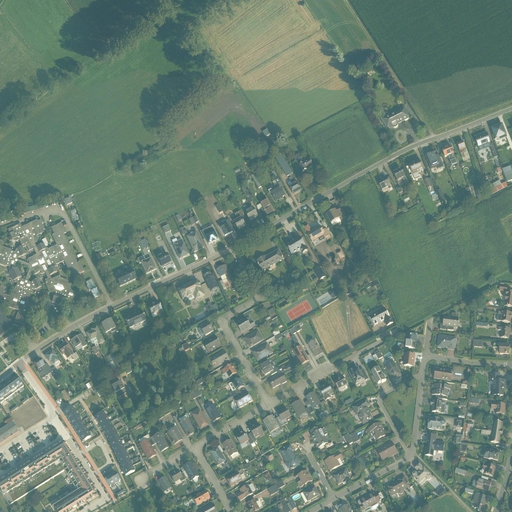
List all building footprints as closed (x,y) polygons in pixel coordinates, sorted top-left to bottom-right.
[(387,130),(410,119),(405,107),(381,118),(387,130)] [(496,140),(507,137),(503,124),(492,128),(496,140)] [(478,148),(491,144),(487,132),(475,136),(478,148)] [(460,152),(466,150),(463,141),(457,143),(460,152)] [(445,157),(454,154),(451,147),(442,150),(445,157)] [(434,152),(425,157),(432,172),(444,166),(439,154),(436,156),(434,152)] [(306,169),(313,165),(310,160),(305,163),(301,156),(294,160),(302,174),(307,171),(306,169)] [(412,175),(423,170),(419,160),(408,164),(412,175)] [(289,161),(285,164),(284,162),(283,163),(290,177),(296,174),(289,161)] [(401,186),(408,182),(401,169),(394,173),(401,186)] [(256,177),(261,190),(265,188),(259,175),(256,177)] [(382,190),(392,185),(388,177),(378,182),(382,190)] [(431,190),(437,188),(434,178),(428,181),(431,190)] [(492,195),(506,188),(503,181),(489,189),(492,195)] [(294,195),(302,190),(297,182),(289,187),(294,195)] [(276,202),(286,197),(281,188),(271,193),(276,202)] [(267,215),(274,212),(268,201),(261,204),(267,215)] [(39,205),(21,210),(22,214),(40,210),(39,205)] [(250,221),(258,217),(253,208),(246,212),(250,221)] [(332,225),(342,219),(337,210),(327,216),(332,225)] [(74,277),(86,272),(80,260),(78,261),(64,232),(67,230),(62,221),(53,225),(56,232),(52,235),(57,245),(49,249),(46,243),(39,246),(35,240),(39,238),(37,233),(45,229),(39,217),(31,221),(32,224),(24,227),(21,221),(9,227),(14,238),(20,235),(25,246),(15,251),(1,247),(3,241),(0,240),(0,295),(2,295),(0,300),(0,303),(20,310),(16,323),(9,321),(0,309),(0,335),(13,326),(21,329),(22,324),(28,326),(35,303),(30,302),(34,289),(42,284),(38,276),(28,282),(32,270),(47,274),(49,280),(44,282),(48,293),(51,294),(53,295),(51,302),(55,303),(73,309),(79,290),(74,288),(67,277),(59,274),(52,278),(49,272),(56,269),(55,266),(64,261),(69,271),(70,270),(74,277)] [(239,231),(247,227),(243,218),(234,222),(239,231)] [(330,237),(323,224),(306,234),(312,243),(323,236),(325,239),(330,237)] [(209,245),(219,240),(212,225),(205,229),(208,236),(206,237),(209,245)] [(194,253),(204,248),(196,232),(186,236),(194,253)] [(303,254),(308,251),(300,238),(286,246),(292,256),(301,251),(303,254)] [(180,260),(189,255),(181,240),(172,244),(180,260)] [(262,273),(284,261),(279,250),(256,262),(262,273)] [(161,267),(171,263),(166,253),(156,257),(161,267)] [(146,274),(156,270),(151,258),(145,261),(143,257),(137,260),(139,265),(141,264),(146,274)] [(224,287),(234,282),(226,266),(216,271),(224,287)] [(324,267),(318,270),(324,283),(330,280),(324,267)] [(132,270),(115,279),(119,288),(137,280),(132,270)] [(210,292),(219,288),(214,277),(205,281),(210,292)] [(85,283),(94,299),(101,295),(92,279),(85,283)] [(195,301),(205,296),(197,279),(177,289),(183,301),(193,296),(195,301)] [(151,315),(162,311),(158,302),(147,307),(151,315)] [(213,302),(210,303),(211,306),(209,307),(213,316),(219,314),(213,302)] [(386,327),(393,324),(385,307),(368,315),(374,327),(384,322),(386,327)] [(272,311),(275,317),(280,315),(277,308),(272,311)] [(129,328),(146,321),(142,312),(125,320),(129,328)] [(498,322),(511,323),(511,319),(511,313),(499,312),(498,322)] [(242,335),(256,327),(251,318),(237,325),(242,335)] [(443,327),(458,329),(459,320),(444,318),(443,327)] [(105,334),(115,329),(111,319),(100,324),(105,334)] [(205,337),(214,332),(209,323),(200,328),(205,337)] [(99,345),(105,342),(96,326),(85,332),(90,342),(95,339),(99,345)] [(303,326),(293,331),(295,336),(306,331),(303,326)] [(500,338),(510,339),(511,329),(501,328),(500,338)] [(250,348),(263,341),(258,332),(245,339),(250,348)] [(83,349),(87,346),(80,335),(70,341),(75,349),(81,346),(83,349)] [(437,348),(456,351),(458,338),(439,335),(437,348)] [(406,348),(416,350),(417,338),(408,336),(406,348)] [(208,353),(221,346),(216,338),(203,345),(208,353)] [(315,359),(322,355),(315,341),(308,345),(315,359)] [(67,359),(74,355),(65,342),(57,348),(62,356),(64,354),(67,359)] [(257,363),(273,354),(268,345),(252,353),(257,363)] [(500,355),(510,356),(510,346),(500,345),(500,355)] [(302,366),(310,362),(301,347),(293,351),(302,366)] [(54,365),(59,362),(52,350),(44,355),(48,362),(51,361),(54,365)] [(215,369),(230,360),(224,351),(210,360),(215,369)] [(113,353),(105,358),(108,363),(111,362),(112,362),(113,361),(117,368),(120,367),(115,360),(116,359),(113,353)] [(368,364),(376,360),(374,353),(365,357),(368,364)] [(403,367),(414,367),(415,355),(404,354),(403,367)] [(131,355),(124,359),(127,364),(134,361),(131,355)] [(43,378),(51,372),(46,364),(44,366),(40,359),(33,364),(43,378)] [(112,362),(108,364),(113,372),(117,370),(112,362)] [(266,376),(274,372),(269,362),(260,366),(266,376)] [(393,380),(401,376),(394,362),(386,367),(393,380)] [(229,379),(238,374),(233,365),(222,371),(224,375),(226,374),(229,379)] [(286,370),(289,376),(299,371),(297,365),(286,370)] [(379,385),(387,381),(379,368),(372,372),(379,385)] [(107,374),(105,370),(104,369),(100,371),(100,372),(97,374),(101,380),(108,375),(107,374)] [(354,370),(349,373),(356,386),(368,379),(363,370),(360,371),(359,369),(354,371),(354,370)] [(434,380),(451,383),(453,372),(436,369),(434,380)] [(273,389),(287,382),(282,372),(268,379),(273,389)] [(491,397),(505,397),(506,374),(491,374),(491,397)] [(16,375),(0,386),(0,403),(1,405),(25,387),(16,375)] [(339,391),(348,386),(342,376),(333,381),(339,391)] [(233,393),(245,386),(241,379),(229,386),(233,393)] [(116,400),(126,394),(125,392),(124,388),(123,387),(120,382),(111,387),(114,394),(113,394),(116,400)] [(331,399),(330,396),(334,394),(329,384),(319,390),(326,402),(331,399)] [(433,399),(448,400),(449,387),(434,386),(433,399)] [(64,391),(59,395),(65,403),(70,400),(64,391)] [(239,409),(253,402),(248,393),(234,401),(239,409)] [(313,410),(321,405),(314,393),(306,397),(313,410)] [(60,399),(55,402),(59,408),(64,405),(60,399)] [(299,419),(308,414),(301,400),(291,405),(299,419)] [(352,408),(363,426),(374,420),(368,408),(371,407),(367,400),(352,408)] [(431,412),(444,414),(445,403),(432,402),(431,412)] [(173,404),(161,412),(163,416),(176,409),(173,404)] [(491,413),(505,415),(506,405),(492,404),(491,413)] [(214,424),(222,419),(214,406),(206,410),(214,424)] [(66,418),(74,413),(71,408),(63,413),(66,418)] [(283,423),(291,418),(286,409),(278,414),(283,423)] [(200,431),(209,426),(200,410),(191,415),(200,431)] [(74,413),(66,418),(69,423),(77,418),(74,413)] [(97,423),(106,418),(103,413),(94,418),(97,423)] [(271,435),(280,430),(273,417),(264,422),(271,435)] [(77,418),(69,423),(72,428),(81,423),(77,418)] [(106,418),(97,423),(100,428),(109,423),(106,418)] [(428,430),(442,431),(443,420),(429,418),(428,430)] [(187,438),(195,433),(188,419),(179,424),(187,438)] [(467,429),(468,420),(460,419),(459,429),(467,429)] [(493,421),(491,433),(502,435),(504,423),(493,421)] [(0,430),(7,441),(18,433),(11,423),(0,430)] [(81,423),(72,428),(75,433),(84,428),(81,423)] [(109,423),(100,428),(103,433),(112,428),(109,423)] [(368,431),(375,442),(387,435),(380,424),(368,431)] [(256,440),(265,435),(258,425),(250,430),(256,440)] [(84,428),(75,433),(78,438),(87,433),(84,428)] [(112,428),(103,433),(107,438),(115,433),(112,428)] [(174,446),(183,442),(176,430),(167,434),(174,446)] [(311,436),(319,450),(325,446),(322,440),(326,437),(322,430),(311,436)] [(241,447),(249,441),(243,432),(235,437),(241,447)] [(87,433),(78,438),(82,444),(82,443),(90,438),(87,433)] [(115,433),(107,438),(108,440),(110,444),(119,440),(117,435),(115,433)] [(161,453),(169,449),(161,433),(153,437),(161,453)] [(360,433),(348,437),(351,446),(363,442),(360,433)] [(489,443),(500,445),(502,435),(491,433),(489,443)] [(427,435),(425,457),(434,458),(434,451),(444,452),(445,442),(436,442),(437,436),(427,435)] [(470,445),(465,444),(465,437),(459,436),(459,439),(458,439),(458,446),(464,446),(464,451),(470,452),(470,445)] [(119,440),(110,444),(112,450),(123,444),(121,439),(119,440)] [(229,458),(238,454),(231,440),(222,445),(229,458)] [(147,461),(156,456),(148,441),(139,445),(147,461)] [(64,442),(0,483),(0,491),(9,506),(64,472),(77,492),(53,507),(55,511),(70,511),(97,495),(64,442)] [(382,462),(398,453),(391,442),(376,450),(382,462)] [(123,444),(112,450),(115,455),(126,450),(123,444)] [(279,452),(290,471),(301,465),(290,445),(279,452)] [(217,466),(225,462),(217,448),(209,452),(217,466)] [(126,450),(115,455),(117,460),(128,455),(126,450)] [(484,460),(499,462),(500,452),(485,450),(484,460)] [(343,459),(340,453),(324,462),(330,473),(340,467),(337,462),(343,459)] [(128,455),(117,460),(120,466),(131,461),(128,455)] [(131,461),(120,466),(122,471),(133,466),(131,461)] [(191,482),(199,477),(191,463),(183,467),(191,482)] [(420,486),(431,476),(420,464),(415,469),(418,472),(417,473),(414,473),(413,475),(413,477),(414,479),(413,479),(420,486)] [(482,474),(493,478),(496,467),(485,464),(482,474)] [(133,466),(122,471),(125,477),(136,472),(133,466)] [(338,486),(352,479),(346,469),(333,477),(338,486)] [(174,484),(183,479),(178,471),(170,475),(174,484)] [(301,489),(314,482),(308,471),(295,478),(301,489)] [(109,476),(114,485),(120,482),(114,473),(109,476)] [(230,488),(242,481),(238,473),(226,479),(230,488)] [(114,485),(109,476),(104,479),(109,488),(114,485)] [(411,487),(405,476),(385,487),(391,498),(411,487)] [(164,493),(171,490),(165,478),(158,482),(164,493)] [(476,489),(489,493),(492,483),(479,478),(476,489)] [(256,495),(260,493),(256,485),(252,487),(256,495)] [(284,494),(283,490),(288,488),(287,485),(272,489),(274,496),(284,494)] [(240,502),(253,494),(248,486),(239,491),(241,493),(236,496),(240,502)] [(308,502),(320,496),(315,487),(303,494),(308,502)] [(445,496),(450,491),(446,487),(441,492),(445,496)] [(196,507),(209,499),(205,492),(192,499),(196,507)] [(362,511),(382,502),(377,492),(357,503),(362,511)] [(470,510),(477,511),(483,511),(488,498),(475,494),(470,510)] [(288,501),(283,503),(287,511),(293,511),(300,509),(295,498),(291,500),(292,504),(290,505),(288,501)] [(249,511),(257,511),(261,510),(255,501),(246,505),(249,511)]
